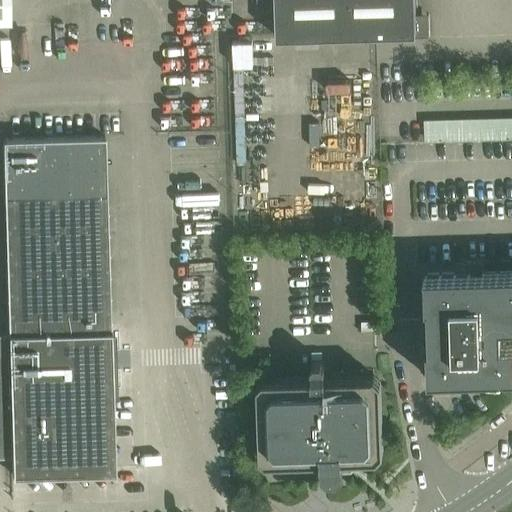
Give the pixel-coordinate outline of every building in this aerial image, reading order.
[(0,0),(0,23),(14,23),(12,0),(0,0)] [(417,14),(416,0),(276,0),(277,32),(277,37),(375,34),(403,33),(403,37),(429,36),(429,20),(421,20),(421,14),(417,14)] [(511,116),(424,119),(425,141),(511,138),(511,116)] [(110,334),(106,192),(105,136),(3,139),(9,353),(0,352),(0,454),(12,454),(13,474),(114,471),(111,367),(127,350),(110,334)] [(428,306),(429,326),(429,335),(430,346),(428,347),(429,378),(501,375),(511,375),(511,271),(426,275),(427,306),(428,306)] [(385,318),(361,319),(361,330),(385,329),(385,318)] [(326,364),(323,361),(322,360),(316,360),(312,364),(313,377),(264,379),(258,385),(260,456),(267,462),(322,461),(322,474),(328,479),(337,479),(343,473),(343,470),(351,470),(357,463),(357,459),(378,459),(384,452),(381,381),(375,375),(326,377),(326,364)]
